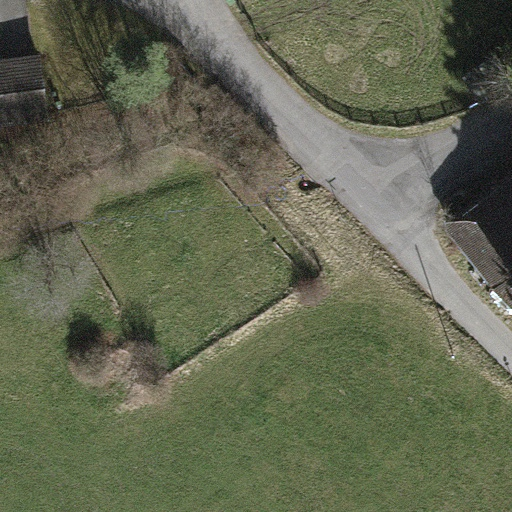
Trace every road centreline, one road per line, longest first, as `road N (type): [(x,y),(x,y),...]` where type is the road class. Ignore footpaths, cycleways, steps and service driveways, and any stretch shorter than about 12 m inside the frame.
road 1 (residential): [(189,0),(382,208)]
road 2 (unclassified): [(382,208),(511,121)]
